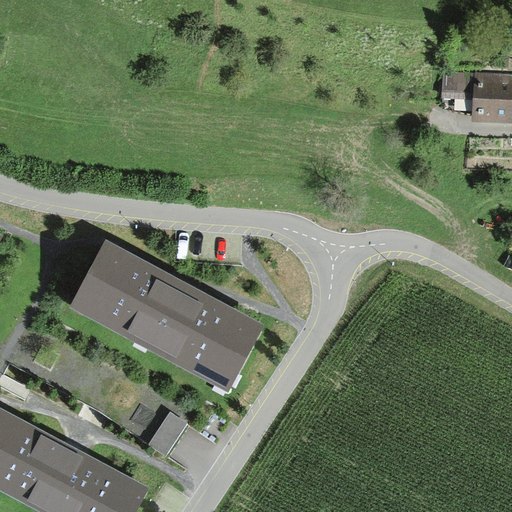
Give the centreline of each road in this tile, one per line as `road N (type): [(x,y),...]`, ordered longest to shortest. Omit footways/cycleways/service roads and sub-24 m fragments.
road 1 (residential): [(0,188),(97,207),(264,223),(337,247)]
road 2 (residential): [(337,247),(323,326),(194,511)]
road 3 (residential): [(337,247),(432,252),(511,299)]
